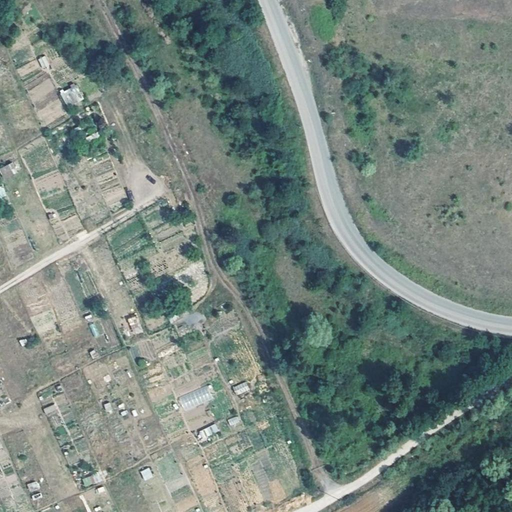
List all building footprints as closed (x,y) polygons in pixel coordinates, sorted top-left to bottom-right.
[(45,55),(38,58),(42,68),(49,65),(45,55)] [(77,84),(60,91),(67,107),(84,100),(77,84)] [(0,173),(3,179),(17,172),(13,162),(0,168),(0,173)] [(137,315),(127,318),(133,334),(143,331),(137,315)] [(95,337),(101,333),(94,322),(88,325),(95,337)] [(236,395),(250,390),(246,381),(232,387),(236,395)] [(209,384),(178,397),(184,411),(215,398),(209,384)] [(55,404),(43,408),(46,414),(57,410),(55,404)] [(227,420),(230,426),(240,422),(238,416),(227,420)] [(201,440),(219,431),(215,423),(197,433),(201,440)] [(149,467),(140,471),(144,480),(153,476),(149,467)] [(82,479),(85,487),(101,481),(99,473),(82,479)] [(27,484),(30,491),(40,489),(38,481),(27,484)]
